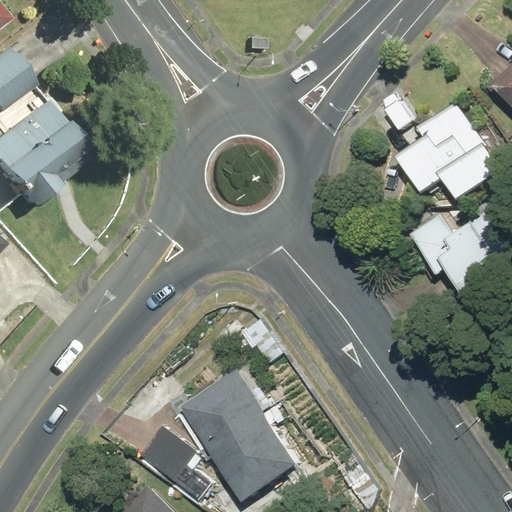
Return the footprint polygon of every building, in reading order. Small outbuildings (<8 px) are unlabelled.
[(0,109),(33,86),(3,46),(0,48),(0,109)] [(511,74),(499,86),(511,99),(511,74)] [(0,130),(0,176),(23,207),(87,159),(42,99),(0,130)] [(462,201),(506,171),(459,101),(421,127),(428,137),(401,155),(426,193),(447,179),(462,201)] [(449,213),(419,232),(443,272),(454,266),(468,289),(511,262),(511,205),(508,198),(458,229),(449,213)] [(243,498),(300,461),(241,370),(184,406),(243,498)] [(164,421),(140,454),(182,484),(206,451),(164,421)] [(126,511),(178,511),(152,486),(126,511)]
